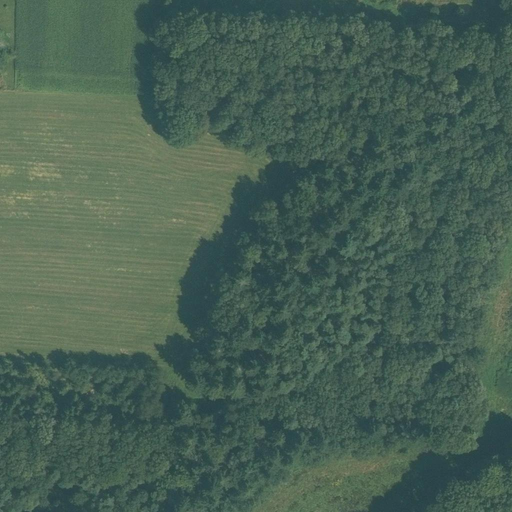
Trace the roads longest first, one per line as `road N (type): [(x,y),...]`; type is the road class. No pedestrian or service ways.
road 1 (track): [(167,474),(186,473),(215,455),(374,217),(474,98)]
road 2 (track): [(338,151),(474,98)]
